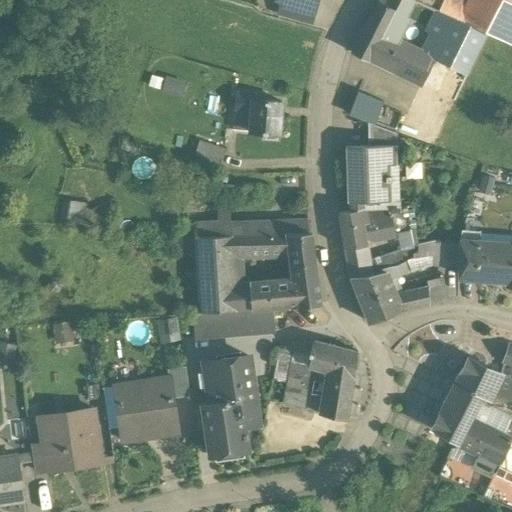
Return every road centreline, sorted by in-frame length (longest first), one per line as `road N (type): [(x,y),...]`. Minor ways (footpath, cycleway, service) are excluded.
road 1 (residential): [(374,359),(334,282),(322,137),(333,64),(365,0)]
road 2 (residential): [(329,485),(174,511)]
road 3 (residential): [(374,359),(429,318),(511,328)]
road 4 (residential): [(329,485),(365,446),(374,359)]
